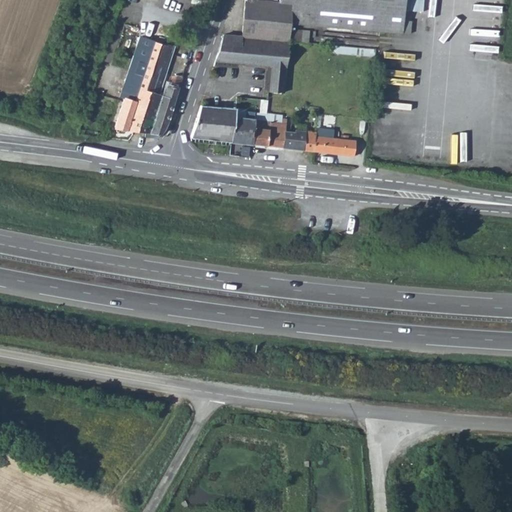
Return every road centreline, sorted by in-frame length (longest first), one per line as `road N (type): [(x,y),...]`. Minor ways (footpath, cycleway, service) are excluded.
road 1 (trunk): [(511,308),(260,285),(0,243)]
road 2 (trunk): [(0,277),(289,322),(511,341)]
road 3 (tertiary): [(511,203),(165,167)]
road 4 (tertiary): [(216,393),(0,356)]
road 5 (tertiary): [(165,167),(222,0)]
road 6 (tertiary): [(0,144),(165,167)]
road 7 (tertiary): [(379,412),(216,393)]
road 8 (unclassified): [(148,511),(216,393)]
road 9 (tertiary): [(511,425),(379,412)]
